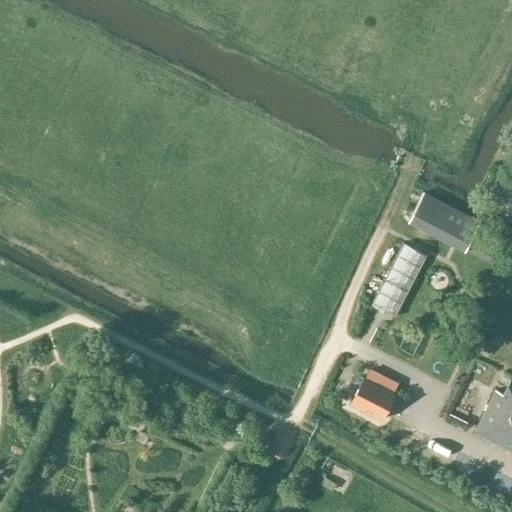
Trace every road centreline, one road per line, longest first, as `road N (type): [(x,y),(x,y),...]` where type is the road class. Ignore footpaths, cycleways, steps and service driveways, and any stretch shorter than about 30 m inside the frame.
road 1 (track): [(336,338),(415,379),(425,416),(511,464)]
road 2 (track): [(382,229),(336,338),(289,419)]
road 3 (track): [(289,419),(450,511)]
